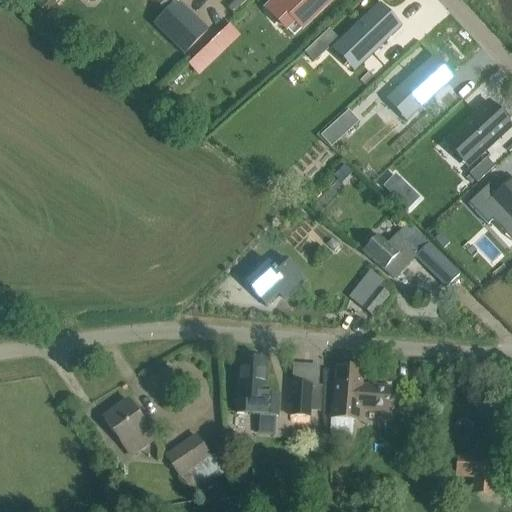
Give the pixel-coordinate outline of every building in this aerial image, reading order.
[(156,0),(156,1),(167,11),(175,3),(176,4),(179,0),(156,0)] [(283,0),(279,4),(300,25),(322,4),(325,7),(331,0),(283,0)] [(363,65),(402,27),(381,5),(342,42),(363,65)] [(326,51),(318,42),(306,53),(314,62),(326,51)] [(221,56),(210,44),(189,65),(200,76),(221,56)] [(434,56),(394,95),(416,117),(456,79),(434,56)] [(490,103),(454,135),(476,159),(511,126),(490,103)] [(334,126),(344,136),(359,123),(349,112),(334,126)] [(341,183),(351,174),(343,166),(334,176),(341,183)] [(420,197),(407,185),(395,173),(383,185),(396,197),(408,209),(420,197)] [(511,221),(511,179),(487,203),(478,195),(468,204),(488,226),(503,212),(511,221)] [(434,239),(443,248),(444,249),(450,243),(440,234),(434,239)] [(398,254),(378,236),(364,252),(394,280),(415,257),(404,247),(398,254)] [(417,255),(418,257),(447,288),(460,275),(428,244),(417,255)] [(273,268),(266,261),(243,282),(266,306),(281,293),(286,298),(285,299),(286,300),(307,281),(284,257),(273,268)] [(382,282),(369,298),(361,308),(372,317),(393,291),(382,282)] [(237,414),(278,416),(279,401),(265,401),(268,361),(240,360),(237,414)] [(331,424),(331,433),(350,435),(351,422),(363,423),(364,411),(387,413),(390,387),(362,384),(364,370),(336,367),(331,424)] [(290,417),(310,418),(312,386),(292,384),(290,417)] [(104,418),(110,426),(131,457),(156,440),(129,401),(104,418)] [(166,457),(180,477),(193,496),(225,474),(221,456),(210,456),(196,436),(166,457)] [(458,452),(455,478),(473,480),(471,494),(494,497),(499,457),(458,452)] [(342,511),(344,488),(329,487),(327,511),(342,511)] [(144,495),(125,491),(122,504),(141,508),(144,495)]
